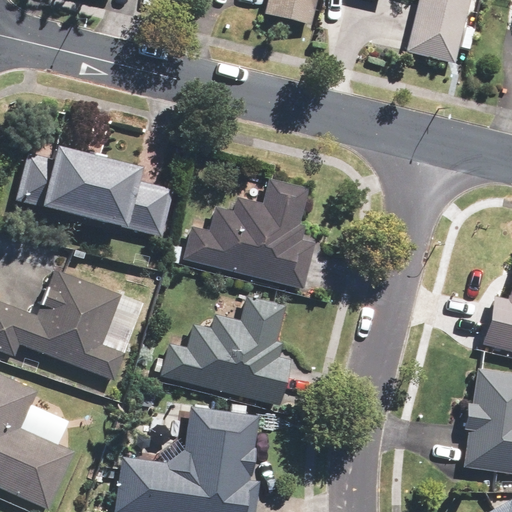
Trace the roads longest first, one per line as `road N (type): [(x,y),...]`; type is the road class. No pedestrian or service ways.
road 1 (residential): [(0,35),(415,138)]
road 2 (residential): [(415,138),(356,423),(353,511)]
